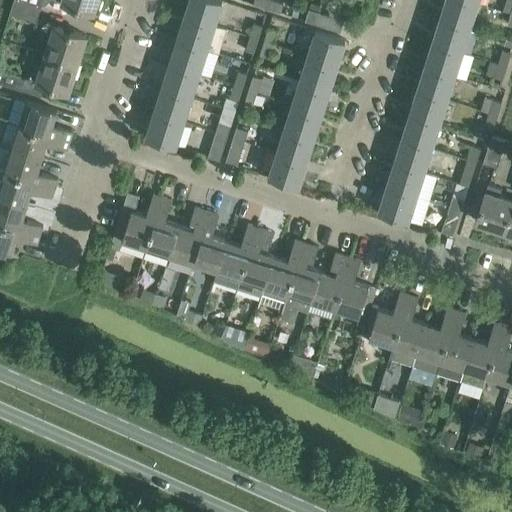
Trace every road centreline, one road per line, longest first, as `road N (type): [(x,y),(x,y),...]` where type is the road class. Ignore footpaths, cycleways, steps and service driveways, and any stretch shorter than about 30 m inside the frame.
road 1 (residential): [(511,288),(408,254),(391,237),(101,143)]
road 2 (secondary): [(302,511),(0,375)]
road 3 (secondary): [(0,409),(225,511)]
road 4 (residential): [(346,181),(382,51),(401,31),(411,0)]
road 5 (residential): [(101,143),(102,104),(136,0)]
road 6 (residential): [(64,262),(101,143)]
